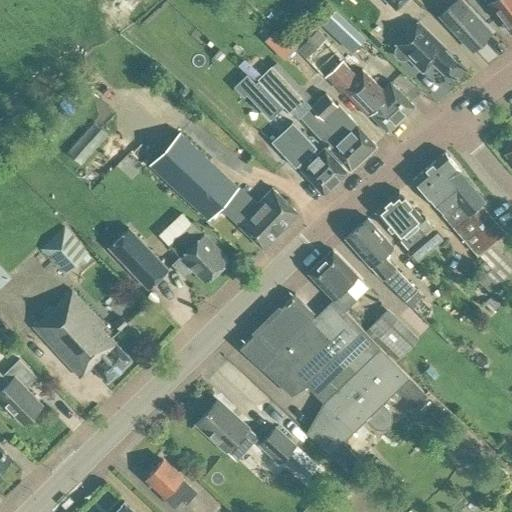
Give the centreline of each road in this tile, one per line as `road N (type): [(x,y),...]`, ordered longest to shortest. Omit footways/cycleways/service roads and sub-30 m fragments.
road 1 (tertiary): [(27,511),(323,228),(451,120)]
road 2 (track): [(323,228),(278,180),(221,154),(150,91),(114,52),(89,2)]
